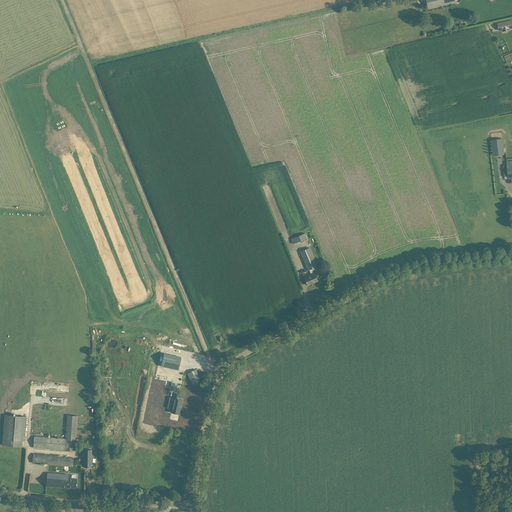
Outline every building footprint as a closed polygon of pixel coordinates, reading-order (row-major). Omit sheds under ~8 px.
[(425,0),(428,9),(455,3),(454,0),(425,0)] [(503,31),(510,29),(510,28),(508,21),(497,23),(499,31),(502,30),(503,31)] [(504,154),(503,138),(491,140),(493,155),(504,154)] [(291,239),(293,244),(307,238),(305,233),(291,239)] [(304,277),(305,280),(307,285),(318,281),(312,268),(317,266),(309,247),(300,251),(308,270),(309,269),(311,274),(304,277)] [(162,351),(159,367),(177,371),(180,355),(162,351)] [(187,373),(193,386),(201,382),(196,369),(187,373)] [(175,394),(171,412),(179,414),(182,399),(179,399),(179,395),(175,394)] [(103,409),(103,410),(103,411),(103,412),(104,413),(104,414),(105,414),(105,415),(106,415),(106,416),(107,416),(108,416),(108,417),(109,417),(110,417),(111,417),(112,417),(113,416),(114,416),(115,415),(116,414),(116,413),(117,412),(117,411),(117,410),(117,409),(117,408),(117,407),(116,407),(116,406),(116,405),(115,405),(115,404),(114,404),(113,403),(112,403),(111,403),(110,403),(109,403),(108,403),(107,403),(107,404),(106,404),(105,405),(104,406),(104,407),(103,407),(103,408),(103,409)] [(2,445),(24,447),(26,417),(5,415),(2,445)] [(67,415),(66,439),(34,436),(33,448),(65,450),(75,451),(77,428),(78,416),(67,415)] [(32,463),(53,464),(73,466),(74,458),(58,457),(58,456),(33,453),(32,463)] [(68,474),(52,473),(47,473),(46,486),(76,488),(77,479),(68,478),(68,474)]
